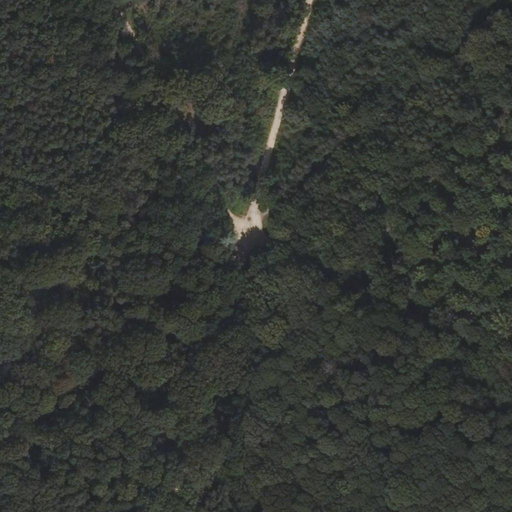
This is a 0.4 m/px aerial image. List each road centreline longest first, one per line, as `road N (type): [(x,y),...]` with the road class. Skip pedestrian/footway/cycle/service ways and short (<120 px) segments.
road 1 (track): [(310,0),(170,511)]
road 2 (track): [(511,6),(247,231)]
road 3 (track): [(511,362),(247,231)]
road 4 (track): [(247,231),(231,220),(111,0)]
road 5 (track): [(0,237),(238,261)]
